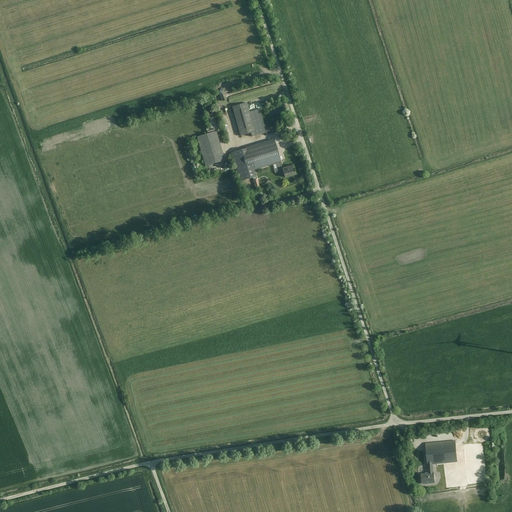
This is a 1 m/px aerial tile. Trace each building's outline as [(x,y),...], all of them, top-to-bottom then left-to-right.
[(247,110),(246,104),(231,107),(238,136),(253,132),(247,110)] [(260,109),(247,110),(253,132),(257,130),(266,128),(260,109)] [(276,132),(275,126),(266,128),(257,130),(259,137),(276,132)] [(223,161),(215,132),(196,138),(204,166),(223,161)] [(280,168),(273,141),(229,153),(237,183),(255,179),(252,171),(272,166),(274,173),(281,172),(280,168)] [(296,176),(293,165),(280,168),(281,172),(283,180),(296,176)] [(458,463),(455,438),(422,442),(426,473),(432,473),(431,466),(458,463)] [(421,485),(433,483),(432,473),(426,473),(419,474),(421,485)]
